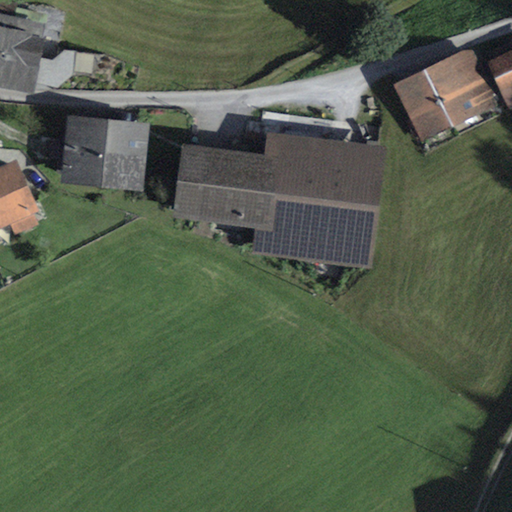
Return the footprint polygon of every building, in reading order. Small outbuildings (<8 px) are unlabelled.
[(0,70),(15,9),(16,4),(0,1),(0,70)] [(45,16),(15,9),(0,70),(0,80),(30,87),(45,16)] [(511,105),(511,41),(487,52),(511,105)] [(473,55),(427,77),(450,122),(493,102),(490,96),(494,94),(473,55)] [(429,132),(450,122),(427,77),(400,90),(414,118),(409,121),(416,135),(421,133),(423,138),(430,134),(429,132)] [(75,124),(72,150),(60,148),(58,172),(85,176),(85,182),(103,184),(104,178),(135,181),(140,131),(75,124)] [(364,256),(377,156),(273,143),(270,163),(188,152),(181,209),(263,220),(260,242),(364,256)] [(1,148),(0,158),(0,160),(21,162),(22,150),(1,148)] [(11,164),(0,169),(0,224),(14,219),(15,222),(32,214),(11,164)]
